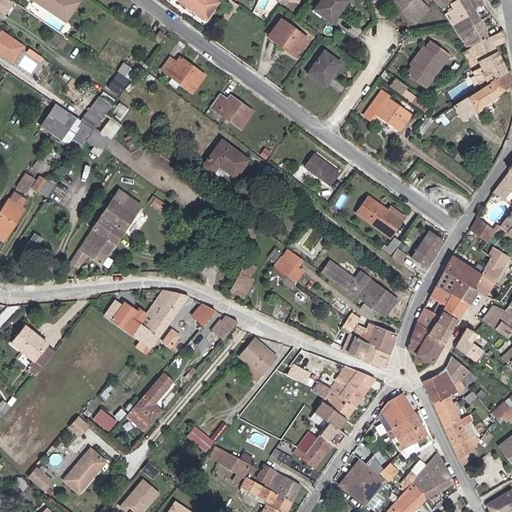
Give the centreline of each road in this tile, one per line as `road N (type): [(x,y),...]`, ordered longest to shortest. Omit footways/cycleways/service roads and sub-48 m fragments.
road 1 (residential): [(0,290),(176,283),(385,375),(402,373)]
road 2 (residential): [(325,133),(144,0)]
road 3 (residential): [(402,373),(306,511)]
road 4 (residential): [(459,230),(325,133)]
road 5 (residential): [(459,230),(412,314),(402,373)]
road 6 (residential): [(416,384),(482,511)]
road 7 (unknown): [(171,418),(254,317)]
road 8 (unknown): [(289,333),(225,420),(235,437)]
